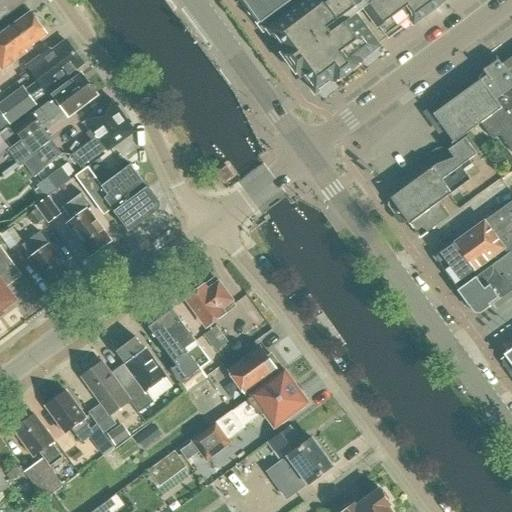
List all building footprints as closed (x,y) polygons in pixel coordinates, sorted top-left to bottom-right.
[(0,0),(0,20),(27,0),(0,0)] [(243,0),(266,30),(268,29),(307,0),(243,0)] [(320,0),(307,0),(268,29),(282,47),(279,49),(300,75),(302,74),(316,92),(334,78),(336,80),(363,60),(361,58),(380,45),(378,43),(387,36),(388,38),(413,20),(414,22),(444,0),(373,0),(367,5),(362,0),(328,0),(328,1),(327,0),(325,0),(322,2),(320,0)] [(0,77),(3,75),(3,70),(28,52),(26,49),(47,34),(40,25),(41,20),(36,14),(32,14),(31,12),(0,34),(0,77)] [(27,65),(39,81),(25,91),(23,87),(0,104),(0,112),(9,125),(36,105),(34,102),(85,64),(66,40),(52,51),(50,48),(27,65)] [(511,56),(502,64),(499,59),(484,70),(487,74),(433,114),(453,141),(451,142),(452,144),(481,123),(493,139),(500,135),(511,151),(511,56)] [(97,96),(81,75),(81,74),(52,95),(54,98),(14,129),(23,140),(34,155),(52,142),(40,127),(63,110),(69,117),(97,96)] [(85,119),(92,129),(86,133),(91,140),(72,154),(81,167),(106,149),(108,151),(136,131),(112,99),(85,119)] [(440,202),(470,179),(463,169),(474,161),(472,157),(480,151),(468,135),(448,150),(454,158),(438,163),(392,197),(393,198),(393,197),(393,198),(393,200),(409,221),(411,221),(410,222),(411,223),(440,202)] [(61,154),(52,142),(34,155),(25,162),(34,175),(61,154)] [(96,205),(105,198),(129,231),(157,211),(159,210),(160,207),(160,204),(160,202),(149,188),(131,164),(101,186),(102,186),(89,195),(96,205)] [(234,175),(227,165),(217,173),(224,183),(234,175)] [(93,207),(82,193),(63,207),(73,220),(67,224),(90,256),(112,240),(90,210),(93,207)] [(48,196),(36,206),(49,223),(61,214),(48,196)] [(511,201),(437,257),(437,258),(457,285),(506,249),(508,252),(511,248),(511,201)] [(440,202),(411,223),(412,224),(412,223),(421,235),(421,236),(421,237),(423,236),(422,235),(427,232),(428,232),(428,231),(450,215),(440,202)] [(37,225),(45,219),(38,209),(30,215),(37,225)] [(40,272),(50,286),(70,273),(41,232),(23,245),(32,257),(28,260),(38,274),(40,272)] [(0,314),(1,314),(0,312),(0,306),(11,299),(3,289),(23,275),(0,244),(0,314)] [(511,290),(511,251),(458,291),(469,306),(470,306),(474,312),(479,313),(490,305),(489,304),(498,297),(502,298),(511,290)] [(215,277),(186,298),(207,326),(235,306),(231,301),(232,300),(215,277)] [(211,361),(173,309),(148,326),(177,365),(172,369),(181,382),(189,392),(208,378),(200,368),(211,361)] [(216,325),(204,334),(216,351),(229,342),(216,325)] [(139,413),(154,401),(146,390),(167,375),(146,347),(145,348),(136,336),(116,351),(135,376),(121,386),(131,400),(130,401),(139,413)] [(228,369),(246,394),(282,368),(272,353),(267,356),(260,346),(228,369)] [(111,415),(130,401),(131,400),(121,386),(103,361),(101,362),(99,362),(92,367),(92,369),(82,377),(101,403),(89,412),(104,433),(117,423),(111,415)] [(286,372),(233,411),(244,426),(259,415),(260,417),(267,411),(277,425),(308,402),(305,398),(307,396),(303,391),(301,393),(286,372)] [(82,442),(94,434),(85,421),(88,418),(67,390),(46,405),(67,433),(73,429),(82,442)] [(16,429),(14,430),(25,445),(26,451),(27,453),(32,455),(34,457),(41,452),(52,467),(64,458),(53,443),(56,441),(48,431),(47,431),(35,415),(26,421),(20,423),(18,424),(16,429)] [(217,422),(191,440),(193,443),(200,452),(206,462),(232,443),(217,422)] [(107,434),(115,446),(129,435),(121,423),(107,434)] [(143,449),(163,434),(155,424),(135,439),(143,449)] [(282,461),(288,456),(309,484),(333,466),(312,437),(303,444),(291,426),(268,443),(282,461)] [(103,433),(84,446),(94,460),(113,447),(103,433)] [(200,452),(193,443),(181,451),(188,461),(200,452)] [(175,451),(148,470),(160,487),(187,468),(175,451)] [(43,459),(25,472),(45,500),(63,486),(43,459)] [(0,491),(9,485),(0,472),(0,491)] [(389,502),(389,497),(387,494),(381,493),(378,489),(357,504),(355,502),(353,504),(351,501),(338,510),(339,511),(392,511),(389,506),(391,504),(389,502)]
